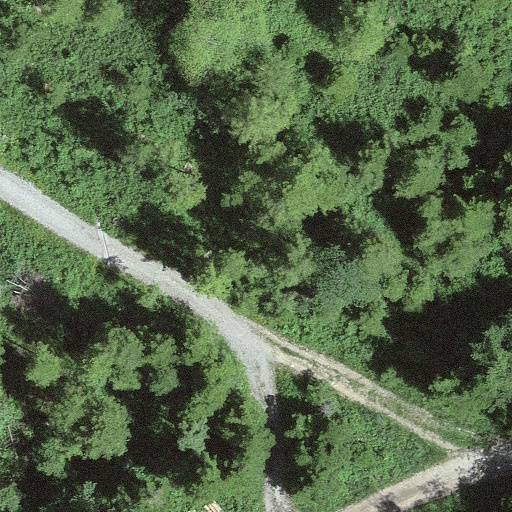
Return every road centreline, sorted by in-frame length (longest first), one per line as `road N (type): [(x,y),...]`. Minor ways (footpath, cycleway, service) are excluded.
road 1 (track): [(511,450),(471,458),(0,177)]
road 2 (track): [(471,458),(348,511)]
